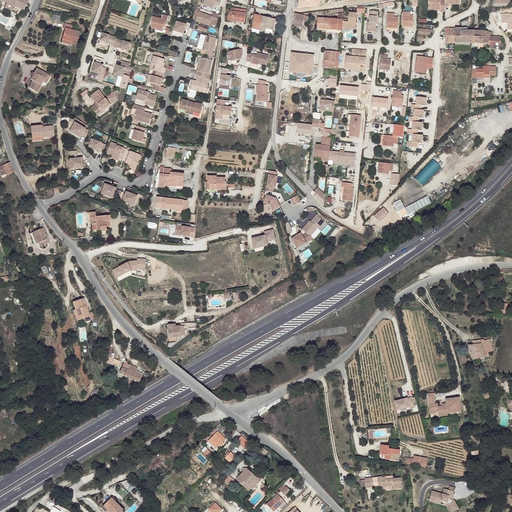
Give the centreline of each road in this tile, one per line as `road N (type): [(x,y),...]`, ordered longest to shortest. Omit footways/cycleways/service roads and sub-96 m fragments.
road 1 (motorway): [(0,502),(393,267),(448,231),(511,171)]
road 2 (motorway): [(511,160),(441,227),(0,486)]
road 3 (residential): [(234,414),(339,363),(422,284),(459,270),(511,265)]
road 4 (unclassified): [(41,206),(138,339),(234,414)]
road 5 (residential): [(41,206),(98,173),(142,181),(184,41)]
road 6 (residential): [(288,31),(276,155),(328,212),(355,227)]
road 7 (track): [(84,511),(74,501),(84,479),(166,432),(234,414)]
road 8 (unclassified): [(234,414),(275,443),(341,511)]
road 9 (residential): [(434,39),(430,143),(411,163)]
